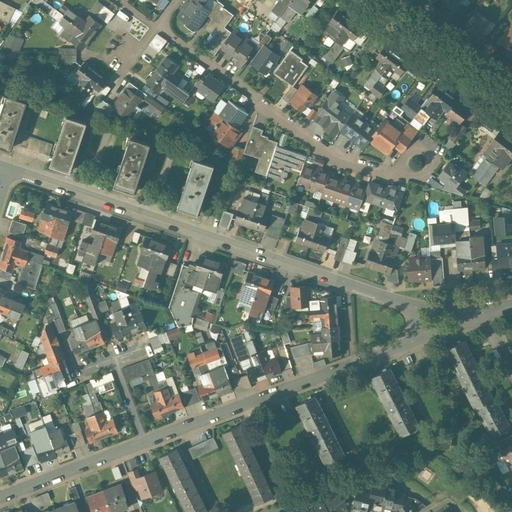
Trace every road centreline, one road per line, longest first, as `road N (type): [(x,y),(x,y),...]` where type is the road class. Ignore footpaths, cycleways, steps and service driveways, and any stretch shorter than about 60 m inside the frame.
road 1 (residential): [(410,341),(0,496)]
road 2 (residential): [(410,305),(15,167)]
road 3 (residential): [(157,26),(331,159),(389,175),(416,163)]
road 4 (residential): [(366,0),(511,109)]
